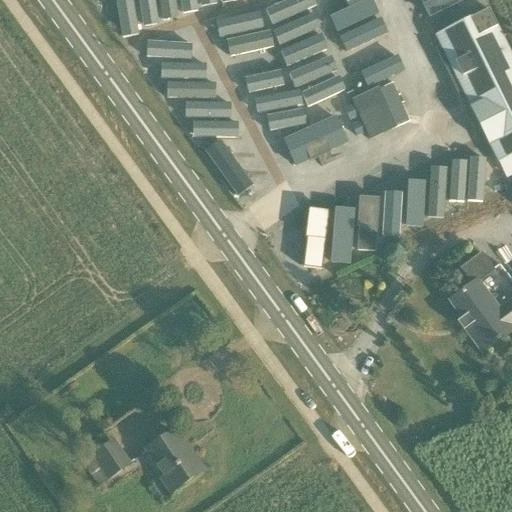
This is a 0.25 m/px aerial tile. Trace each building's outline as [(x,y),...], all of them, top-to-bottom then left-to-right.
[(136,0),(138,28),(156,27),(153,0),(136,0)] [(176,0),(177,15),(197,14),(196,8),(216,7),(216,0),(176,0)] [(308,52),(306,0),(287,0),(288,52),(308,52)] [(388,56),(397,53),(375,0),(326,0),(364,90),(396,76),(388,56)] [(424,0),(432,15),(464,0),(424,0)] [(264,8),(266,52),(284,52),(283,7),(264,8)] [(497,164),(511,157),(511,58),(488,10),(434,37),(497,164)] [(245,19),(225,20),(228,64),(248,63),(245,19)] [(281,52),(242,79),(274,125),(313,97),(281,52)] [(168,79),(169,95),(212,94),(212,77),(168,79)] [(383,88),(355,99),(372,141),(400,129),(383,88)] [(280,126),(293,153),(345,128),(332,101),(280,126)] [(193,121),(193,136),(235,136),(235,122),(193,121)] [(235,138),(218,148),(245,197),(262,188),(235,138)] [(373,203),(350,202),(349,258),(367,259),(368,244),(389,244),(390,228),(412,228),(412,222),(433,223),(434,214),(455,215),(456,206),(477,207),(478,156),(461,156),(461,167),(434,166),(434,177),(415,177),(415,188),(394,188),(394,195),(374,194),(373,203)] [(294,242),(278,256),(304,289),(344,257),(332,242),(309,261),(294,242)] [(511,302),(500,311),(478,283),(494,271),(481,253),(460,269),(472,286),(449,302),(468,327),(464,330),(482,354),(511,331),(511,327),(511,326),(511,302)] [(182,448),(172,433),(145,451),(163,478),(161,479),(171,494),(204,472),(185,445),(182,448)] [(107,482),(129,466),(113,443),(90,458),(107,482)]
